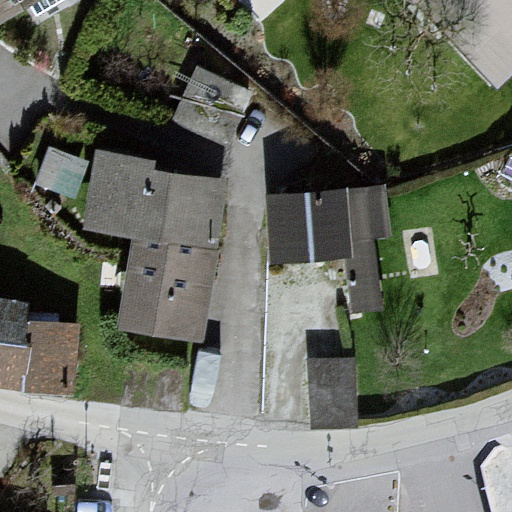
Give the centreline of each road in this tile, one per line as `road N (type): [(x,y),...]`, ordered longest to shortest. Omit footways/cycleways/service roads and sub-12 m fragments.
road 1 (residential): [(149,440),(366,447),(511,402)]
road 2 (residential): [(0,404),(149,440)]
